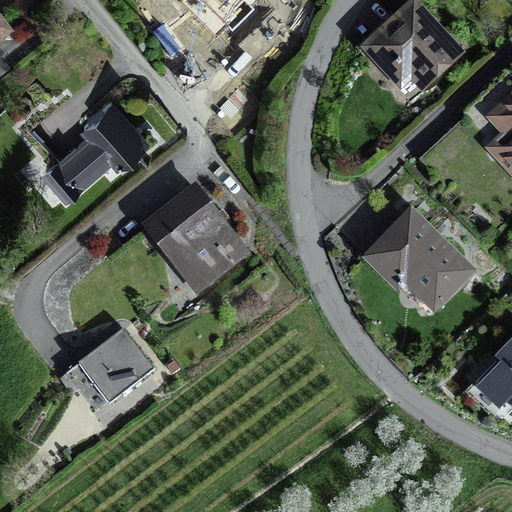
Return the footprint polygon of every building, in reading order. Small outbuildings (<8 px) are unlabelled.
[(181,0),(180,1),(216,38),(254,0),(260,0),(289,28),(312,5),(306,0),(181,0)] [(414,8),(370,48),(393,73),(403,63),(423,84),(456,54),(414,8)] [(111,102),(84,125),(92,134),(45,173),(66,197),(112,157),(118,165),(145,142),(111,102)] [(511,102),(496,118),(507,130),(492,145),(511,166),(511,102)] [(196,190),(147,228),(195,292),(245,253),(196,190)] [(425,298),(435,308),(456,287),(454,285),(468,270),(410,214),(391,233),(400,241),(377,265),(397,285),(406,277),(412,276),(427,291),(425,298)] [(123,329),(78,364),(109,404),(154,369),(123,329)] [(481,389),(500,407),(511,397),(511,398),(511,344),(500,357),(506,363),(481,389)]
